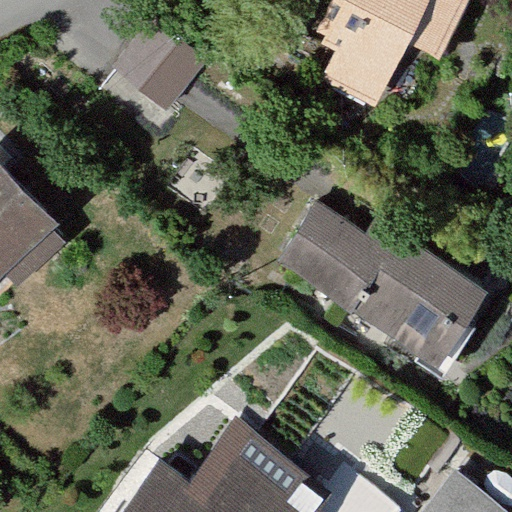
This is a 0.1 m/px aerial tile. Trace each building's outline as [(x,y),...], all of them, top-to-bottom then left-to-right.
[(466,0),(337,0),(308,62),(374,93),(401,35),(441,54),(466,0)] [(0,148),(0,266),(7,261),(23,280),(75,234),(0,148)] [(319,200),(282,260),(443,358),(492,278),(384,212),(372,232),(319,200)] [(162,456),(119,511),(314,511),(324,500),(246,441),(209,491),(162,456)] [(423,511),(511,511),(511,488),(455,456),(423,511)]
